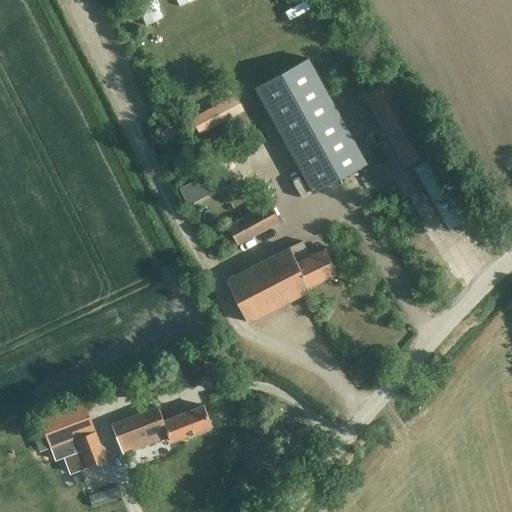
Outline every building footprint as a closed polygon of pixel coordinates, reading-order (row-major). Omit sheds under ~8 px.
[(313,193),(365,164),(306,58),(254,86),(313,193)] [(363,95),(404,164),(432,148),(391,79),(363,95)] [(175,188),(186,209),(221,190),(210,169),(175,188)] [(225,224),(235,243),(279,221),(269,203),(225,224)] [(364,213),(370,224),(388,216),(382,204),(364,213)] [(212,231),(221,249),(231,244),(222,225),(212,231)] [(226,278),(248,321),(310,289),(308,285),(337,271),(324,245),(308,253),(302,239),(226,278)] [(112,423),(122,452),(169,435),(170,440),(212,425),(204,404),(164,419),(159,404),(112,423)] [(51,429),(67,472),(104,458),(93,430),(71,438),(65,423),(51,429)]
